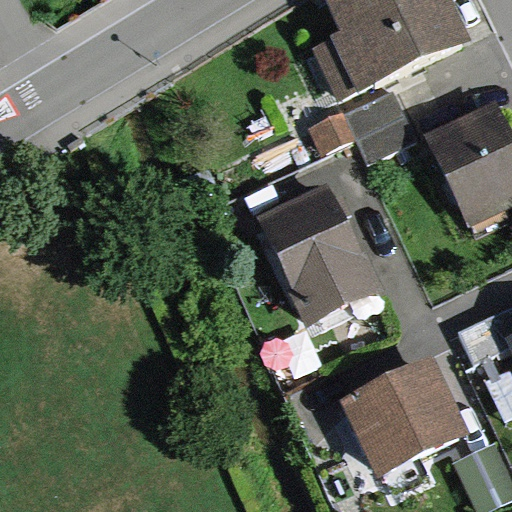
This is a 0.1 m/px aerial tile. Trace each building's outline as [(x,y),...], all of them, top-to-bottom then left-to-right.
[(322,0),(341,41),(313,54),(341,112),(474,51),(450,0),(322,0)] [(396,96),(312,133),(323,158),(356,144),(367,169),(418,146),(396,96)] [(511,138),(496,105),(423,140),(468,234),(511,213),(511,138)] [(330,193),(256,227),(306,332),(379,298),(330,193)] [(511,313),(453,342),(468,373),(511,352),(511,313)] [(435,364),(343,407),(380,486),(472,442),(435,364)] [(452,466),(474,511),(497,511),(511,505),(511,478),(496,445),(452,466)]
